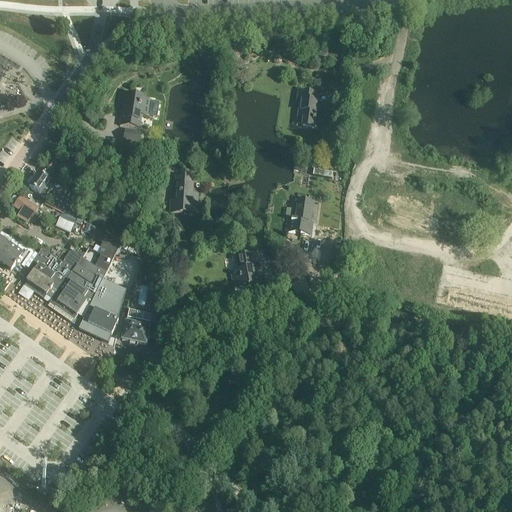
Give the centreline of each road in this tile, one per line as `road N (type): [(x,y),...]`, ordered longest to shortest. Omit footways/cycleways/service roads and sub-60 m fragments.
road 1 (residential): [(511,351),(325,314),(130,378),(60,465),(32,465),(0,441)]
road 2 (residential): [(398,55),(382,145),(350,197),(354,228),(477,253),(498,246),(511,229)]
road 3 (unclassified): [(267,286),(336,240),(338,145),(350,84),(398,55)]
road 4 (unclassified): [(167,164),(143,160),(61,103)]
